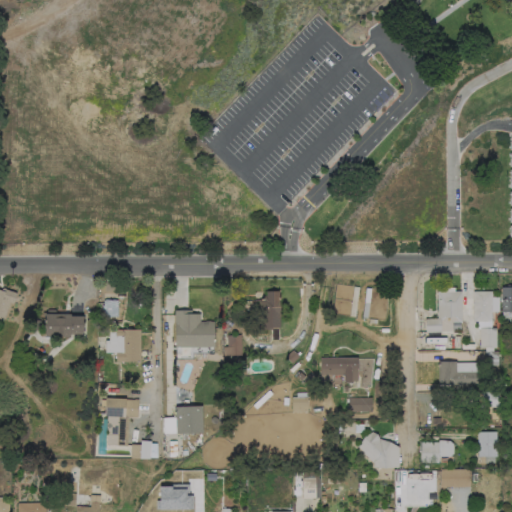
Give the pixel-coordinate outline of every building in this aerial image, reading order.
[(511,287),(511,312),(502,312),(502,287),(511,287)] [(0,290),(5,292),(5,289),(17,293),(13,304),(9,303),(4,318),(0,316),(0,290)] [(278,291),(279,300),(281,300),(281,313),(280,313),(280,327),(272,327),(272,329),(262,330),(262,314),(259,314),(258,301),(263,301),(264,296),(266,295),(266,297),(266,291),(278,291)] [(492,291),(492,322),(473,322),(473,291),(492,291)] [(453,331),(426,332),(425,319),(438,318),(437,293),(452,293),(452,292),(461,292),(462,323),(453,323),(453,331)] [(390,309),(376,309),(375,299),(390,299),(390,309)] [(118,317),(105,317),(104,300),(118,300),(118,317)] [(214,322),(215,347),(175,347),(175,311),(190,311),(190,314),(200,314),(200,322),(214,322)] [(83,316),(83,334),(70,334),(70,337),(45,337),(46,314),(71,314),(71,316),(83,316)] [(497,328),(497,348),(480,348),(480,328),(497,328)] [(140,329),(141,362),(116,362),(116,353),(124,353),(123,336),(116,336),(116,330),(140,329)] [(242,356),(225,357),(224,347),(228,347),(228,335),(241,335),(242,356)] [(293,349),(297,354),(299,352),(301,354),(292,363),(286,356),(293,349)] [(498,366),(483,366),(483,352),(498,351),(498,366)] [(357,357),(358,381),(353,381),(353,382),(344,382),(344,375),(321,376),(320,358),(357,357)] [(456,362),(456,372),(479,373),(479,383),(455,383),(455,381),(438,380),(438,366),(439,366),(439,361),(456,362)] [(305,375),(301,380),(297,377),(301,372),(305,375)] [(497,393),(497,406),(482,406),(482,393),(497,393)] [(308,397),(308,412),(292,412),(292,397),(308,397)] [(106,398),(138,399),(138,417),(128,417),(127,446),(107,445),(108,417),(105,416),(105,406),(101,406),(102,400),(105,400),(106,398)] [(372,398),(372,411),(348,411),(348,398),(372,398)] [(203,433),(176,434),(175,407),(202,406),(203,433)] [(502,412),(502,419),(483,419),(483,411),(502,412)] [(162,416),(163,433),(173,432),(173,416),(162,416)] [(364,432),(356,432),(356,424),(363,424),(364,432)] [(399,451),(399,467),(374,467),(374,463),(364,453),(363,451),(358,447),(372,432),(380,439),(399,447),(399,451)] [(497,450),(497,457),(478,457),(478,450),(478,432),(497,432),(497,450)] [(151,441),(150,454),(150,459),(131,459),(131,454),(131,444),(140,444),(141,441),(151,441)] [(177,453),(177,456),(169,456),(169,454),(169,441),(177,441),(177,453)] [(449,441),(453,444),(453,450),(453,457),(438,457),(438,463),(421,463),(421,451),(422,442),(438,442),(438,441),(449,441)] [(322,461),(321,470),(313,470),(314,461),(322,461)] [(470,469),(470,487),(441,487),(441,469),(470,469)] [(316,498),(303,499),(303,478),(315,478),(316,498)] [(366,482),(366,492),(358,492),(359,482),(366,482)] [(190,484),(158,484),(158,509),(190,508),(190,484)] [(76,494),(75,506),(62,505),(63,493),(76,494)] [(99,496),(98,511),(75,511),(76,507),(90,507),(91,495),(99,496)] [(9,501),(9,511),(0,511),(0,497),(2,497),(2,501),(9,501)] [(18,511),(18,503),(46,503),(46,511),(18,511)]
